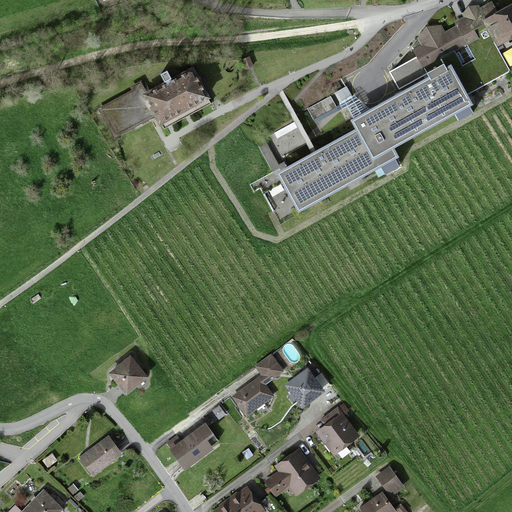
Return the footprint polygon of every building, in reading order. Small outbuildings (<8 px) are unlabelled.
[(424,67),(431,80),(450,70),(464,96),(509,71),(509,70),(494,42),(498,41),(498,42),(497,42),(498,45),(501,43),(500,42),(511,35),(511,7),(498,15),(492,3),(476,12),(474,9),(467,12),(469,16),(456,23),(458,27),(445,34),(440,26),(427,27),(412,47),(415,51),(414,51),(423,68),(424,67)] [(253,66),(249,57),(242,60),(246,69),(253,66)] [(166,83),(146,95),(156,113),(160,122),(192,105),(196,112),(211,103),(192,69),(171,81),(170,79),(171,79),(167,71),(160,74),(165,82),(166,82),(166,83)] [(459,120),(473,112),(464,96),(450,70),(431,80),(356,121),(360,130),(335,144),(334,141),(329,144),(330,147),(289,170),(286,164),(280,167),(261,133),(254,138),(273,172),(279,169),(300,207),(379,163),(385,174),(399,166),(388,146),(453,110),(459,120)] [(155,114),(156,113),(146,95),(140,83),(133,88),(134,91),(101,109),(115,135),(150,116),(150,115),(154,112),(155,114)] [(331,96),(307,109),(314,120),(337,107),(331,96)] [(263,375),(277,364),(270,355),(256,365),(263,375)] [(111,373),(127,392),(146,376),(130,357),(111,373)] [(315,379),(317,382),(316,383),(307,372),(289,385),(303,404),(319,392),(319,393),(323,390),(322,389),(329,384),(322,374),(315,379)] [(272,396),(259,378),(234,396),(247,414),(272,396)] [(329,415),(333,421),(320,431),(328,441),(329,440),(335,447),(332,449),(338,457),(349,449),(345,444),(355,436),(340,416),(348,410),(343,404),(329,415)] [(219,417),(224,414),(219,407),(214,410),(219,417)] [(182,443),(177,436),(167,443),(184,466),(210,446),(199,431),(182,443)] [(81,458),(93,473),(121,453),(109,437),(81,458)] [(279,466),(282,470),(267,481),(276,493),(291,482),(297,490),(315,477),(298,453),(279,466)] [(402,486),(389,468),(378,477),(391,494),(402,486)] [(232,497),(228,500),(237,511),(255,511),(260,509),(246,490),(234,499),(232,497)] [(44,491),(22,511),(57,511),(61,508),(44,491)] [(388,511),(394,508),(382,493),(361,508),(364,511),(388,511)] [(237,511),(228,500),(224,502),(226,505),(216,511),(237,511)]
